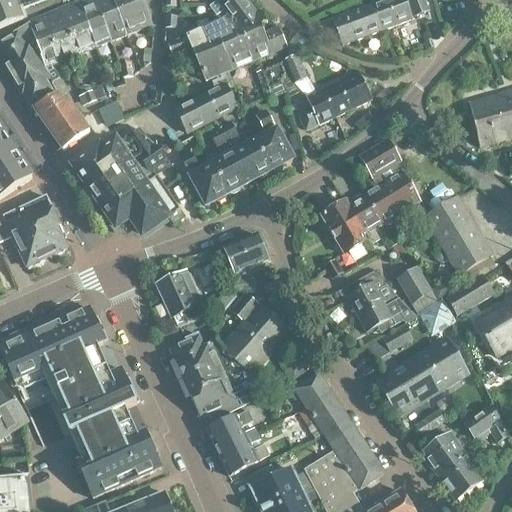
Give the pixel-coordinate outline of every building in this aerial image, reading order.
[(0,0),(0,29),(22,21),(19,12),(49,0),(48,0),(0,0)] [(96,49),(111,43),(95,0),(88,0),(79,4),(96,49)] [(117,15),(111,0),(95,0),(111,43),(125,38),(117,15)] [(111,0),(117,15),(143,6),(141,0),(111,0)] [(175,0),(165,0),(165,9),(175,9),(175,0)] [(255,13),(254,13),(244,0),(223,0),(218,4),(217,3),(209,8),(216,17),(223,12),(231,22),(231,23),(237,21),(244,35),(261,28),(255,13)] [(427,13),(422,0),(388,0),(370,7),(380,33),(411,21),(410,18),(414,16),(414,18),(427,13)] [(79,4),(61,11),(78,56),(96,49),(79,4)] [(151,28),(143,6),(117,15),(125,38),(151,28)] [(335,31),(342,47),(380,33),(370,7),(332,21),(332,20),(319,25),(317,22),(308,28),(318,37),(335,31)] [(60,64),(78,56),(61,11),(42,19),(60,64)] [(176,18),(165,18),(165,29),(175,30),(176,18)] [(60,64),(42,19),(28,24),(29,27),(43,64),(41,65),(43,71),(48,80),(51,86),(59,81),(54,71),(53,71),(51,67),(60,64)] [(167,47),(172,56),(191,48),(189,46),(202,40),(209,55),(221,49),(245,38),(244,35),(237,21),(231,23),(231,22),(225,24),(225,23),(201,34),(201,33),(188,39),(187,38),(167,47)] [(43,64),(29,27),(14,35),(16,37),(0,46),(0,55),(4,62),(2,63),(22,96),(23,95),(31,108),(52,95),(44,82),(48,80),(43,71),(41,65),(43,64)] [(277,30),(264,36),(261,28),(244,35),(245,38),(221,49),(224,55),(216,59),(223,76),(286,49),(277,30)] [(217,94),(227,90),(229,89),(223,76),(216,59),(224,55),(221,49),(209,55),(202,40),(189,46),(191,48),(205,83),(211,81),(216,93),(217,94)] [(431,42),(422,45),(425,52),(433,49),(431,42)] [(150,63),(151,51),(143,51),(142,63),(150,63)] [(294,86),(306,80),(296,57),(283,63),(287,71),(294,86)] [(282,73),(287,71),(283,63),(279,65),(282,73)] [(133,78),(130,64),(120,66),(122,79),(133,78)] [(282,73),(279,65),(258,74),(268,100),(285,94),(282,79),(284,78),(282,73)] [(282,79),(285,94),(287,99),(300,93),(294,86),(287,71),(282,73),(284,78),(282,79)] [(493,72),(477,77),(480,86),(496,82),(493,72)] [(371,102),(357,76),(322,92),(335,119),(371,102)] [(64,89),(59,81),(51,86),(55,94),(64,89)] [(83,88),(80,89),(83,97),(92,94),(90,90),(83,88)] [(70,100),(64,89),(55,94),(56,95),(60,103),(66,100),(67,102),(70,100)] [(227,90),(217,94),(216,93),(175,114),(185,134),(237,108),(227,90)] [(318,126),(319,127),(335,119),(322,92),(307,100),(313,114),(301,120),(302,125),(306,132),(318,126)] [(511,92),(468,106),(479,149),(511,139),(511,92)] [(81,103),(85,102),(87,106),(95,103),(92,94),(83,97),(79,99),(81,103)] [(75,113),(67,102),(66,100),(60,103),(56,95),(33,111),(48,132),(75,113)] [(63,153),(89,134),(75,113),(48,132),(63,153)] [(277,133),(276,131),(275,132),(273,128),(274,128),(266,113),(255,119),(265,137),(255,143),(270,172),(272,171),(276,172),(282,169),(283,166),(292,161),(284,146),(286,145),(279,132),(277,133)] [(226,143),(238,137),(229,121),(218,127),(226,143)] [(215,148),(226,143),(218,127),(207,133),(215,148)] [(0,200),(32,180),(0,131),(0,200)] [(131,164),(152,150),(151,149),(139,131),(117,145),(131,164)] [(89,193),(110,178),(131,164),(117,145),(115,142),(101,152),(99,148),(71,167),(73,169),(74,168),(89,191),(89,192),(89,193)] [(359,159),(378,190),(364,198),(381,227),(383,226),(387,227),(394,223),(395,219),(417,206),(418,206),(419,205),(396,167),(400,164),(387,142),(359,159)] [(267,177),(268,174),(270,172),(255,143),(233,155),(249,184),(258,179),(261,180),(267,177)] [(131,164),(110,178),(89,193),(90,194),(91,193),(104,213),(104,214),(104,215),(146,186),(145,185),(133,168),(137,166),(139,169),(143,167),(148,173),(166,160),(156,146),(151,149),(152,150),(131,164)] [(189,174),(191,178),(190,178),(191,180),(189,181),(195,194),(197,193),(205,208),(215,202),(218,203),(224,200),(225,197),(227,196),(211,167),(201,172),(191,154),(180,160),(188,175),(189,174)] [(239,192),(240,189),(249,184),(233,155),(211,167),(227,196),(230,194),(233,195),(239,192)] [(104,215),(105,216),(106,215),(115,228),(114,228),(115,230),(116,230),(118,233),(121,231),(134,233),(138,240),(141,238),(142,238),(168,220),(173,228),(185,220),(156,178),(145,185),(146,186),(104,215)] [(365,237),(368,242),(371,247),(380,241),(374,231),(381,227),(364,198),(361,200),(359,196),(345,204),(364,237),(365,237)] [(29,267),(32,268),(39,265),(40,262),(52,256),(56,257),(62,254),(64,250),(66,249),(63,241),(66,240),(64,236),(62,237),(46,203),(47,202),(45,198),(3,218),(2,216),(0,217),(0,243),(12,238),(26,268),(29,267)] [(458,279),(462,276),(493,258),(458,199),(423,220),(458,279)] [(321,218),(323,221),(322,224),(326,231),(329,232),(330,233),(328,234),(333,242),(335,241),(335,242),(334,246),(338,252),(342,253),(344,256),(368,242),(365,237),(364,237),(345,204),(345,203),(321,218)] [(224,250),(235,277),(267,263),(256,236),(224,250)] [(389,249),(395,259),(406,253),(399,242),(389,249)] [(218,248),(204,253),(207,261),(221,255),(218,248)] [(183,269),(207,261),(204,253),(180,262),(183,269)] [(0,288),(5,287),(13,283),(0,255),(0,288)] [(332,282),(343,275),(334,262),(324,268),(332,282)] [(415,270),(396,281),(411,307),(430,295),(415,270)] [(511,297),(511,271),(499,281),(511,297)] [(202,304),(196,291),(194,292),(191,286),(193,282),(190,276),(187,275),(185,273),(156,287),(157,289),(156,292),(159,298),(162,299),(163,303),(179,296),(186,312),(202,304)] [(345,289),(337,294),(340,299),(345,296),(347,299),(357,318),(394,298),(373,275),(345,289)] [(482,276),(467,284),(444,298),(456,317),(493,295),(482,276)] [(234,283),(234,292),(255,291),(255,282),(234,283)] [(440,285),(431,291),(432,293),(437,301),(451,293),(447,287),(440,285)] [(163,303),(165,307),(164,310),(167,316),(170,317),(176,330),(191,323),(206,312),(202,304),(186,312),(179,296),(163,303)] [(244,323),(222,349),(221,350),(251,375),(253,377),(290,333),(246,296),(231,313),(244,323)] [(406,310),(394,298),(357,318),(365,334),(377,328),(380,335),(402,323),(404,327),(412,323),(406,310)] [(342,301),(318,314),(323,323),(347,311),(342,301)] [(511,301),(475,324),(491,350),(480,356),(486,366),(497,359),(511,349),(511,301)] [(109,376),(97,348),(105,345),(104,344),(108,342),(97,319),(94,320),(89,310),(27,338),(24,332),(0,343),(0,354),(14,386),(48,370),(88,460),(77,466),(93,501),(161,470),(156,460),(160,458),(149,434),(145,436),(145,435),(137,438),(125,411),(136,406),(136,405),(139,403),(129,380),(125,381),(121,371),(109,376)] [(413,341),(405,328),(383,341),(390,354),(413,341)] [(209,395),(251,375),(221,350),(222,349),(217,345),(203,351),(196,335),(184,340),(186,345),(171,352),(174,359),(173,360),(190,398),(207,390),(209,395)] [(446,341),(376,384),(397,419),(468,377),(446,341)] [(291,392),(306,376),(294,365),(279,381),(291,392)] [(255,379),(253,377),(251,375),(209,395),(207,390),(190,398),(200,419),(208,416),(212,423),(252,406),(251,404),(264,398),(255,379)] [(411,511),(400,493),(370,511),(361,511),(352,496),(383,476),(318,376),(294,392),(316,425),(323,436),(335,453),(304,471),(325,511),(411,511)] [(0,385),(0,441),(28,424),(3,384),(0,385)] [(474,441),(501,423),(490,408),(464,426),(474,441)] [(206,433),(221,463),(229,478),(269,458),(264,448),(253,453),(241,429),(253,423),(247,413),(206,433)] [(438,413),(415,428),(421,439),(444,423),(438,413)] [(316,425),(309,430),(316,441),(323,436),(316,425)] [(497,445),(507,438),(500,425),(489,432),(497,445)] [(454,504),(483,483),(450,435),(421,456),(454,504)] [(0,511),(33,511),(28,463),(4,465),(6,480),(0,480),(0,511)] [(256,488),(251,491),(261,511),(310,511),(291,472),(275,479),(270,468),(251,477),(256,488)] [(169,511),(163,494),(118,511),(108,511),(105,504),(85,511),(169,511)]
